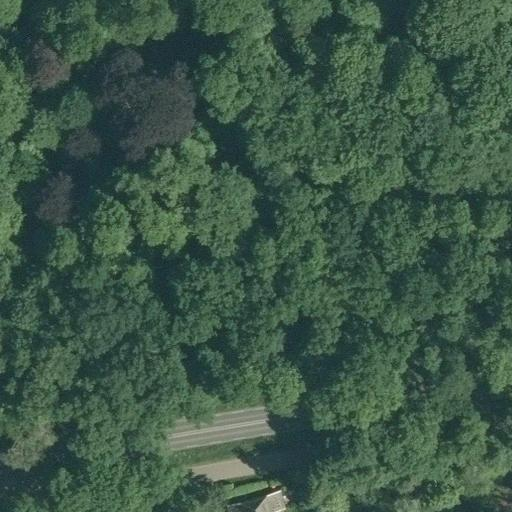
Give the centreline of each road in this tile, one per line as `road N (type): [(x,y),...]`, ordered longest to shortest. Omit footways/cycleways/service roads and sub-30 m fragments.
road 1 (primary): [(511,387),(0,472)]
road 2 (unclassified): [(511,431),(0,507)]
